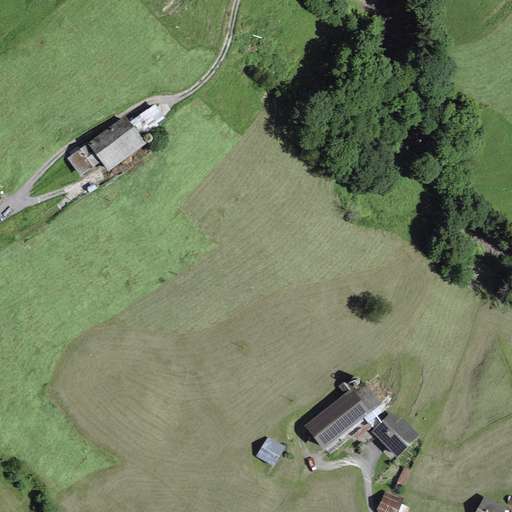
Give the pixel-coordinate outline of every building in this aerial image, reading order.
[(125,115),(66,155),(78,173),(95,162),(103,174),(145,145),(125,115)] [(347,389),(301,423),(317,445),(363,411),(347,389)] [(391,419),(384,411),(366,426),(390,455),(415,434),(398,414),(391,419)] [(281,445),(263,435),(250,456),(268,467),(281,445)] [(392,511),(399,498),(381,490),(372,510),(375,511),(392,511)] [(497,511),(500,509),(480,498),(471,511),(497,511)]
